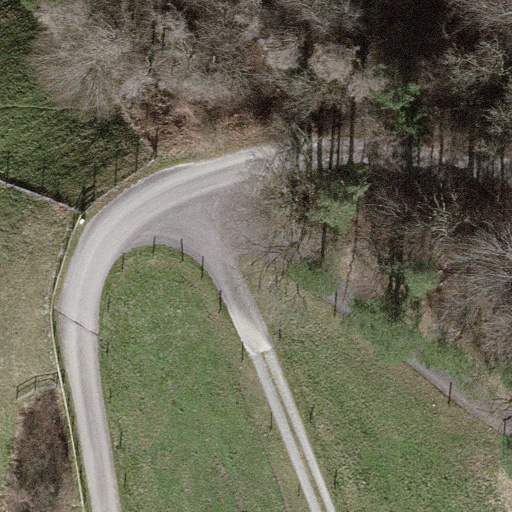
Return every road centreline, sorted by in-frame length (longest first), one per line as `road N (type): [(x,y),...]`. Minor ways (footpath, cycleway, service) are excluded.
road 1 (track): [(181,186),(511,422)]
road 2 (track): [(181,186),(129,210),(83,287),(84,359),(109,511)]
road 3 (track): [(181,186),(246,299),(327,511)]
road 4 (track): [(511,145),(312,150),(181,186)]
